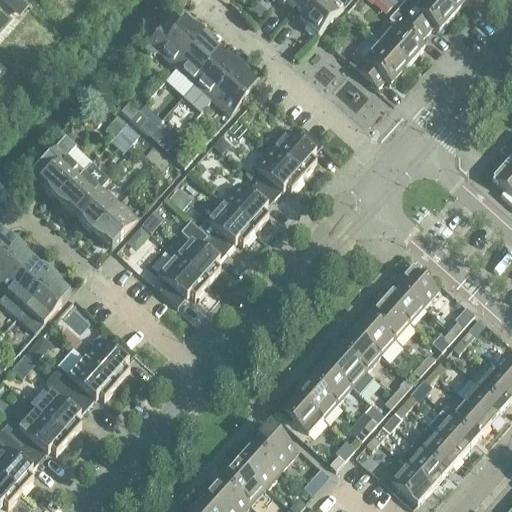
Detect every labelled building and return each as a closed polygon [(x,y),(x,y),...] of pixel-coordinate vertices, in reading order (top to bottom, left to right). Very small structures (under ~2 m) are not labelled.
[(273,0),(282,8),(287,2),(295,10),(304,0),(273,0)] [(304,0),(295,10),(303,17),(298,22),(318,40),(342,12),(328,0),(304,0)] [(408,0),(397,13),(425,38),(432,31),(438,36),(455,17),(436,0),(408,0)] [(436,0),(455,17),(469,0),(436,0)] [(425,38),(397,13),(389,22),(395,28),(379,45),(407,70),(424,52),(418,46),(425,38)] [(172,20),(143,53),(146,55),(150,57),(154,58),(158,56),(176,72),(202,42),(184,26),(182,28),(172,20)] [(202,42),(176,72),(194,88),(220,58),(202,42)] [(390,89),(407,70),(379,45),(362,64),(364,66),(357,75),(377,93),(384,84),(390,89)] [(220,58),(194,88),(212,104),(238,74),(220,58)] [(238,74),(212,104),(230,121),(257,91),(238,74)] [(121,115),(130,123),(138,114),(129,106),(121,115)] [(118,137),(126,128),(117,120),(109,129),(118,137)] [(148,139),(156,130),(147,122),(139,131),(148,139)] [(127,145),(135,136),(126,128),(118,137),(127,145)] [(148,139),(157,147),(165,138),(156,130),(148,139)] [(287,134),(270,153),(303,183),(316,168),(310,163),(322,150),(303,133),(295,142),(287,134)] [(161,160),(153,152),(145,161),(153,169),(161,160)] [(262,179),(254,187),(273,204),(284,192),(290,197),(303,183),(270,153),(253,171),(262,179)] [(184,172),(192,163),(183,155),(175,164),(184,172)] [(38,188),(57,205),(83,175),(65,158),(38,188)] [(161,160),(153,169),(163,177),(171,168),(161,160)] [(511,171),(507,166),(492,183),(511,200),(506,205),(511,209),(511,171)] [(83,175),(57,205),(75,221),(101,191),(83,175)] [(238,188),(222,206),(255,236),(268,222),(262,217),(273,204),(254,187),(247,195),(238,188)] [(101,191),(75,221),(92,237),(119,207),(101,191)] [(214,232),(206,241),(225,258),(237,245),(242,250),(255,236),(222,206),(205,225),(214,232)] [(119,207),(92,237),(111,253),(138,224),(119,207)] [(225,258),(206,241),(190,226),(181,235),(189,242),(174,260),(207,290),(220,275),(214,270),(225,258)] [(0,267),(15,251),(0,236),(0,267)] [(15,251),(0,267),(0,290),(7,297),(33,267),(15,251)] [(174,260),(157,278),(166,286),(158,295),(177,312),(188,299),(194,304),(207,290),(174,260)] [(33,267),(7,297),(24,313),(51,283),(33,267)] [(412,272),(397,288),(423,312),(438,295),(412,272)] [(51,283),(24,313),(43,329),(70,299),(51,283)] [(423,312),(397,288),(383,305),(408,328),(423,312)] [(408,328),(383,305),(368,321),(394,344),(408,328)] [(394,344),(368,321),(354,337),(380,360),(394,344)] [(455,341),(463,332),(457,326),(449,335),(455,341)] [(455,341),(449,335),(441,344),(447,349),(455,341)] [(473,341),(467,336),(459,345),(465,350),(473,341)] [(380,360),(354,337),(339,353),(365,376),(380,360)] [(99,343),(83,361),(116,391),(129,377),(123,372),(135,359),(116,341),(108,350),(99,343)] [(465,350),(459,345),(452,353),(458,359),(465,350)] [(73,349),(59,367),(70,375),(84,358),(73,349)] [(365,376),(339,353),(325,369),(351,392),(358,398),(372,382),(365,376)] [(511,361),(507,357),(492,374),(511,391),(511,361)] [(426,373),(434,364),(428,358),(420,367),(426,373)] [(24,360),(16,369),(25,377),(33,368),(24,360)] [(54,376),(50,380),(86,413),(98,400),(103,405),(116,391),(83,361),(67,379),(63,376),(59,374),(54,376)] [(426,373),(420,367),(413,376),(418,382),(426,373)] [(445,373),(439,368),(431,377),(437,382),(445,373)] [(351,392),(325,369),(311,385),(337,408),(351,392)] [(511,403),(511,391),(492,374),(477,390),(503,413),(511,403)] [(437,382),(431,377),(423,385),(429,391),(437,382)] [(86,413),(50,380),(47,383),(46,385),(45,388),(46,393),(51,397),(35,415),(68,445),(81,430),(75,425),(86,413)] [(337,408),(311,385),(296,401),(322,424),(337,408)] [(503,413),(477,390),(463,406),(489,429),(503,413)] [(397,405),(405,396),(399,391),(391,399),(397,405)] [(397,405),(391,399),(383,408),(389,414),(397,405)] [(416,405),(410,400),(402,409),(408,414),(416,405)] [(322,424),(296,401),(281,418),(295,430),(304,438),(307,441),(322,424)] [(489,429),(463,406),(449,422),(474,445),(489,429)] [(408,414),(402,409),(394,418),(400,423),(408,414)] [(68,445),(35,415),(18,433),(9,425),(2,434),(38,466),(49,454),(55,459),(68,445)] [(474,445),(449,422),(441,415),(427,431),(460,461),(474,445)] [(369,437),(376,428),(370,423),(363,432),(369,437)] [(269,430),(253,448),(281,474),(298,455),(269,430)] [(304,438),(295,430),(291,435),(300,443),(304,438)] [(460,461),(427,431),(412,447),(420,454),(446,477),(460,461)] [(369,437),(363,432),(355,441),(361,446),(369,437)] [(387,438),(381,432),(373,441),(379,446),(387,438)] [(2,434),(0,435),(0,480),(20,498),(33,484),(27,479),(38,466),(2,434)] [(379,446),(373,441),(365,450),(371,455),(379,446)] [(281,474),(253,448),(237,466),(265,492),(281,474)] [(446,477),(420,454),(405,470),(431,493),(446,477)] [(335,474),(343,466),(337,460),(329,468),(335,474)] [(265,492),(237,466),(221,484),(249,510),(265,492)] [(431,493),(405,470),(390,486),(416,510),(431,493)] [(0,480),(0,509),(1,507),(6,511),(7,511),(20,498),(0,480)] [(247,511),(249,510),(221,484),(205,502),(216,511),(247,511)] [(311,499),(318,491),(314,488),(308,488),(304,492),(311,499)] [(216,511),(205,502),(195,511),(216,511)]
